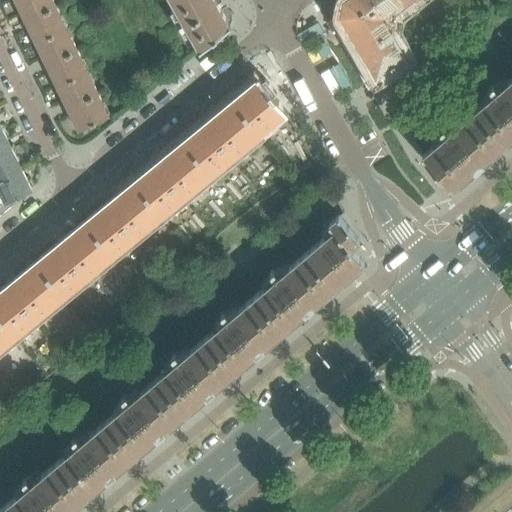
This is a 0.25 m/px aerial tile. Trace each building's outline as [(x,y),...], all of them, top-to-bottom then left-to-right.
[(66,28),(52,0),(15,0),(36,42),(66,28)] [(230,26),(216,1),(215,0),(170,0),(200,51),(228,28),(230,26)] [(410,58),(398,36),(395,31),(399,10),(378,6),(371,11),(370,9),(364,15),(350,0),(347,0),(345,2),(343,13),(346,19),(345,20),(346,22),(377,76),(410,58)] [(399,10),(412,0),(350,0),(364,15),(370,9),(371,11),(378,6),(399,10)] [(87,72),(66,28),(36,42),(57,86),(87,72)] [(385,90),(402,80),(418,71),(410,58),(377,76),(385,90)] [(109,116),(87,72),(57,86),(78,130),(109,116)] [(511,137),(511,77),(474,111),(503,145),(511,137)] [(286,112),(273,95),(276,93),(265,80),(262,82),(259,78),(235,97),(250,115),(246,119),(259,135),(286,112)] [(409,93),(402,80),(385,90),(392,103),(409,93)] [(212,174),(258,136),(259,135),(246,119),(250,115),(235,97),(184,139),(212,174)] [(503,145),(474,111),(422,155),(451,189),(503,145)] [(0,153),(11,148),(2,129),(2,128),(0,129),(0,153)] [(163,214),(212,174),(184,139),(135,180),(163,214)] [(0,175),(20,166),(11,148),(0,153),(0,175)] [(28,192),(30,187),(20,166),(0,175),(0,215),(19,199),(18,197),(28,192)] [(114,254),(163,214),(135,180),(86,220),(114,254)] [(364,262),(351,247),(359,240),(338,214),(328,223),(334,229),(305,253),(334,287),(364,262)] [(65,294),(114,254),(86,220),(36,260),(65,294)] [(285,329),(334,287),(305,253),(256,294),(285,329)] [(0,315),(16,335),(65,294),(36,260),(0,290),(0,315)] [(235,370),(285,329),(256,294),(206,336),(235,370)] [(0,347),(16,335),(0,315),(0,347)] [(186,412),(235,370),(206,336),(157,377),(186,412)] [(136,453),(186,412),(157,377),(107,419),(136,453)] [(87,495),(119,468),(136,453),(107,419),(57,461),(87,495)] [(16,511),(66,511),(87,495),(57,461),(8,502),(16,511)] [(0,511),(16,511),(8,502),(0,508),(0,511)]
